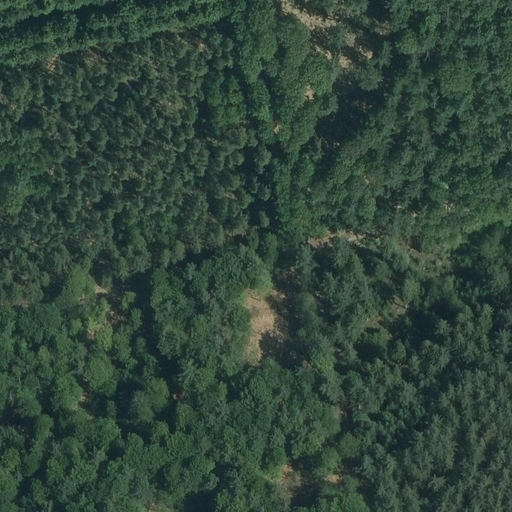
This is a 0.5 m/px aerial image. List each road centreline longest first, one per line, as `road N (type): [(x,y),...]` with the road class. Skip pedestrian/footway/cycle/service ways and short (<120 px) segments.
road 1 (track): [(246,0),(344,419)]
road 2 (track): [(511,198),(306,249)]
